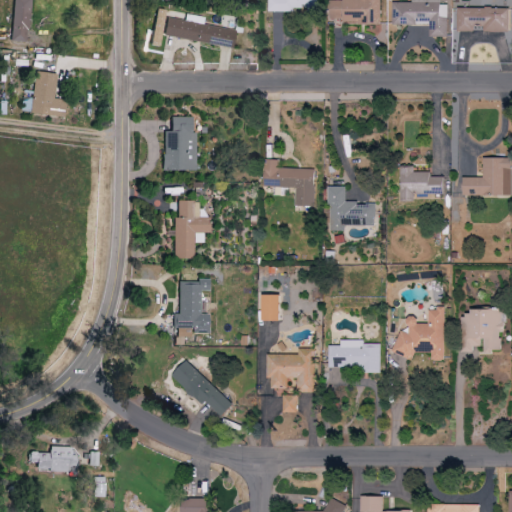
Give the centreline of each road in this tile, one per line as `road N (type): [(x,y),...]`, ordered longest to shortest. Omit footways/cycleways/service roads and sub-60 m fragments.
road 1 (tertiary): [(125,0),(126,261),(115,315),(75,376),(38,403),(0,416)]
road 2 (residential): [(75,376),(160,427),(250,463),(511,458)]
road 3 (residential): [(126,81),(511,82)]
